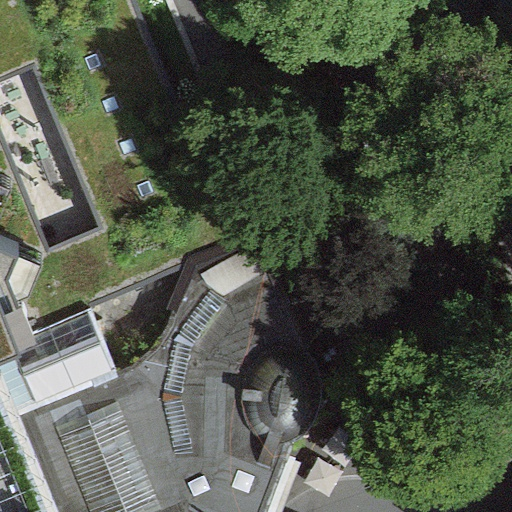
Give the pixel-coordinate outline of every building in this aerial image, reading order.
[(102,0),(65,0),(11,22),(38,90),(92,110),(105,143),(153,124),(102,0)] [(0,171),(0,75),(8,73),(0,51),(0,347),(17,341),(58,326),(0,171)] [(152,354),(39,397),(83,511),(267,511),(301,430),(308,345),(262,234),(204,257),(152,354)] [(0,511),(83,511),(39,397),(17,341),(0,347),(0,511)] [(409,411),(425,476),(510,456),(495,391),(409,411)]
